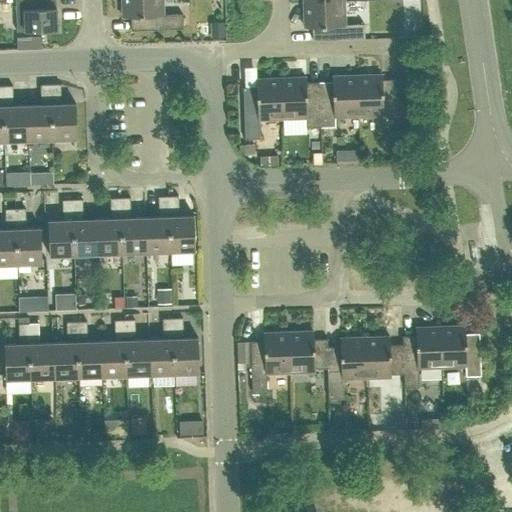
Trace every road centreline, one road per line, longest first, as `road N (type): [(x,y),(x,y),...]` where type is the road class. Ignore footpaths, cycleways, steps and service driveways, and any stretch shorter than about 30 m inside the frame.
road 1 (residential): [(218,175),(138,178),(109,167),(98,148),(94,58)]
road 2 (residential): [(227,511),(220,304)]
road 3 (tertiary): [(488,125),(471,0)]
road 4 (residential): [(220,304),(218,180)]
road 5 (residential): [(214,52),(218,175)]
road 6 (residential): [(94,58),(214,52)]
road 7 (residential): [(338,177),(218,180)]
